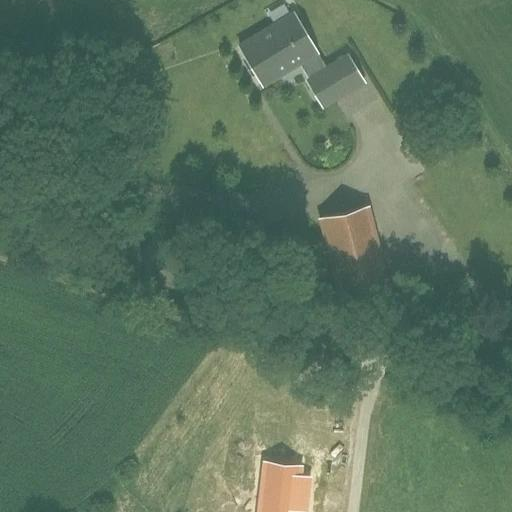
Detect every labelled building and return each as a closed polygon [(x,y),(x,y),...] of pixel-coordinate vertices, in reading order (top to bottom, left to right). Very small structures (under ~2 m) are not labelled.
[(357,186),(419,148),(346,26),(315,44),(294,9),(227,49),(255,96),(291,75),(357,185),(357,186)] [(221,65),(191,82),(237,164),(268,146),(221,65)] [(56,179),(118,180),(118,156),(56,156),(56,179)] [(362,200),(324,209),(343,291),(382,282),(362,200)] [(256,226),(189,221),(186,264),(253,269),(256,226)]
